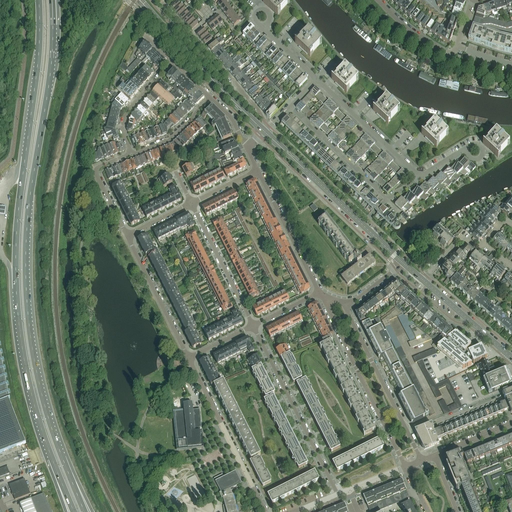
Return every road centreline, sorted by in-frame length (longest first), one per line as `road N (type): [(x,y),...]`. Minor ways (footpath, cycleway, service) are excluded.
road 1 (trunk): [(62,457),(38,382),(25,265),(52,12)]
road 2 (residential): [(319,293),(404,467)]
road 3 (secondary): [(264,131),(402,262)]
road 4 (residential): [(337,494),(253,325)]
road 5 (secondary): [(138,0),(264,131)]
road 6 (residential): [(422,459),(345,302)]
road 7 (trunk): [(16,288),(25,367),(51,458)]
road 8 (residential): [(266,511),(188,357)]
road 9 (trunk): [(38,0),(25,155)]
road 10 (residential): [(419,174),(316,79)]
road 11 (residential): [(256,170),(319,293)]
road 12 (residential): [(253,325),(191,202)]
road 13 (residential): [(188,357),(127,236)]
road 14 (trunk): [(25,155),(16,288)]
road 15 (residential): [(386,198),(290,106)]
road 16 (residential): [(269,126),(190,35)]
